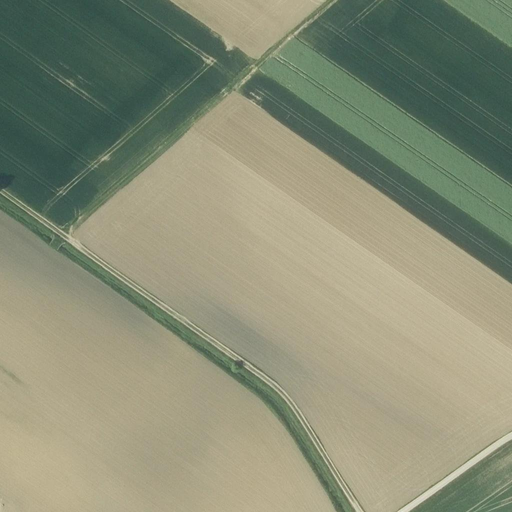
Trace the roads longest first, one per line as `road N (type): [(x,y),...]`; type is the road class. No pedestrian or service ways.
road 1 (track): [(361,511),(277,388),(0,191)]
road 2 (track): [(65,238),(340,0)]
road 3 (track): [(409,511),(511,441)]
